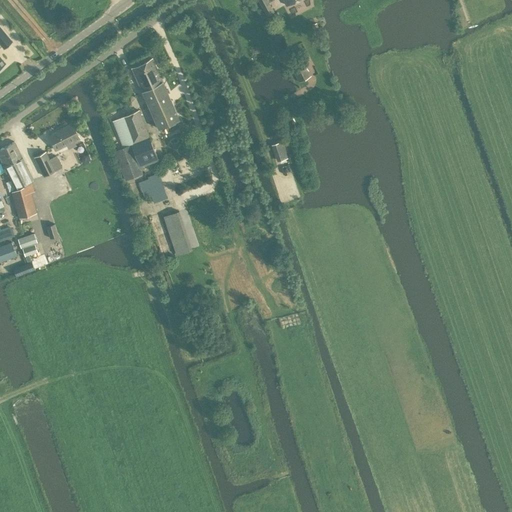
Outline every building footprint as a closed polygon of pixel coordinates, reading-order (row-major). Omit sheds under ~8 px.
[(258,0),(267,15),(274,11),(267,0),(258,0)] [(0,67),(6,63),(5,63),(0,56),(0,46),(2,45),(4,48),(12,42),(12,41),(0,26),(0,67)] [(299,81),(311,75),(301,57),(289,64),(299,81)] [(131,68),(158,128),(179,119),(152,58),(131,68)] [(114,151),(125,179),(142,173),(139,167),(158,160),(139,110),(113,121),(123,147),(114,151)] [(49,135),(56,149),(80,138),(72,122),(63,127),(64,128),(49,135)] [(282,141),(271,144),(277,162),(288,158),(282,141)] [(0,149),(0,158),(4,166),(16,160),(22,157),(14,142),(10,144),(8,142),(4,144),(5,147),(0,149)] [(52,171),(60,168),(62,167),(56,155),(49,158),(45,152),(34,157),(43,176),(52,171)] [(16,160),(4,166),(16,189),(31,181),(33,180),(24,160),(22,157),(16,160)] [(149,178),(139,182),(144,196),(151,194),(164,189),(158,173),(148,177),(149,178)] [(16,189),(12,191),(19,217),(36,212),(30,191),(34,190),(31,181),(16,189)] [(179,211),(164,216),(176,253),(191,249),(179,211)] [(55,223),(46,225),(50,238),(59,235),(55,223)] [(0,229),(0,239),(14,234),(11,225),(0,229)] [(34,233),(18,239),(21,247),(37,241),(34,233)] [(0,245),(0,261),(17,255),(12,242),(0,245)] [(35,243),(22,247),(25,256),(38,251),(35,243)] [(35,269),(34,268),(32,261),(13,268),(16,275),(16,276),(35,269)]
